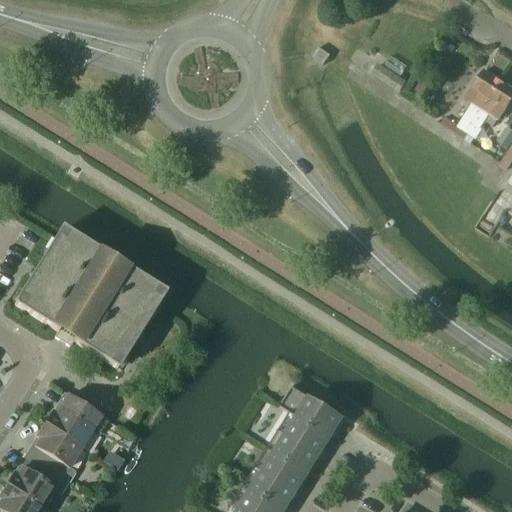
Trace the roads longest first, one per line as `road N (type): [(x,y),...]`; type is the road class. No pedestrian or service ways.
road 1 (tertiary): [(511,367),(385,272),(241,118)]
road 2 (tertiary): [(155,62),(0,16)]
road 3 (tertiary): [(155,62),(156,96),(177,123),(210,131),(241,118)]
